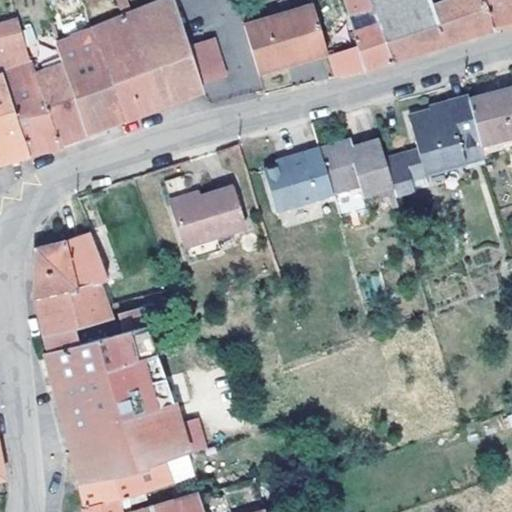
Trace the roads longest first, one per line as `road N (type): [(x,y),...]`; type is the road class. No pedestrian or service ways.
road 1 (tertiary): [(7,236),(55,182),(104,159),(511,50)]
road 2 (tertiary): [(25,511),(7,236)]
